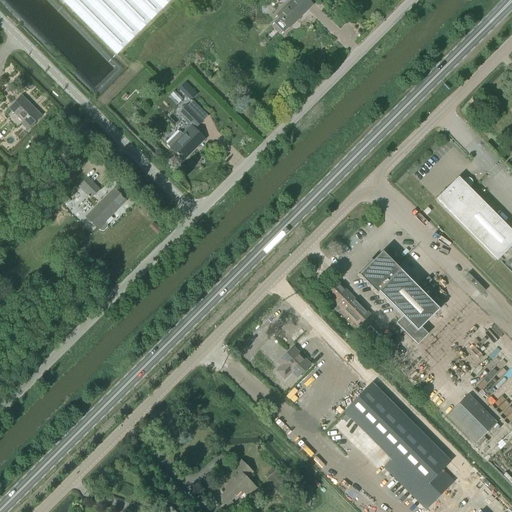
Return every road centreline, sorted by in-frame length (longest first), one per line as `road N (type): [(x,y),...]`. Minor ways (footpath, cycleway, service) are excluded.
road 1 (secondary): [(1,511),(511,0)]
road 2 (unclassified): [(41,511),(511,44)]
road 3 (unclassified): [(194,214),(410,0)]
road 4 (unclassified): [(0,409),(194,214)]
road 5 (unclassified): [(194,214),(0,20)]
